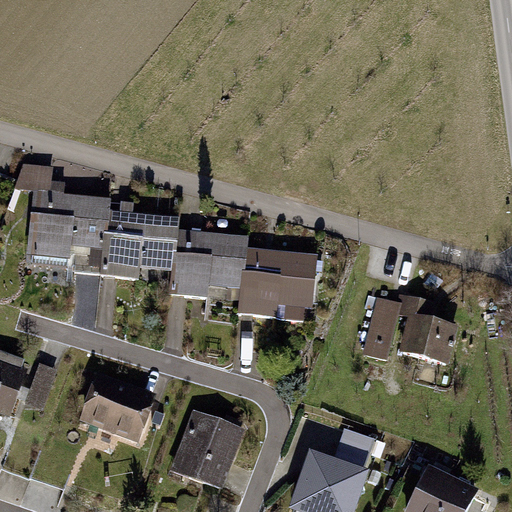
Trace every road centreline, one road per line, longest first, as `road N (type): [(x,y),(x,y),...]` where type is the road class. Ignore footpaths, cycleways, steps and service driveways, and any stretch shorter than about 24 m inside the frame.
road 1 (residential): [(511,268),(0,129)]
road 2 (residential): [(250,511),(281,424),(271,401),(37,324)]
